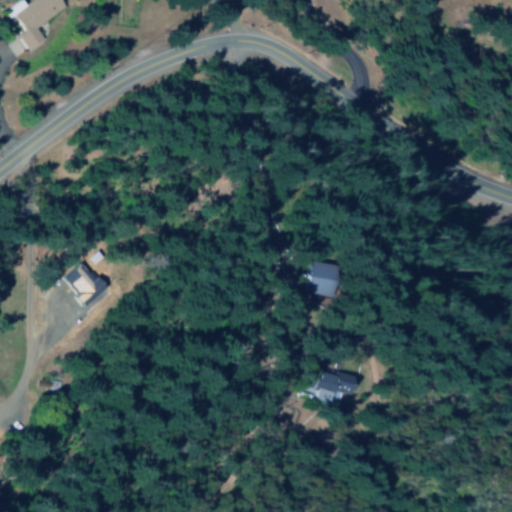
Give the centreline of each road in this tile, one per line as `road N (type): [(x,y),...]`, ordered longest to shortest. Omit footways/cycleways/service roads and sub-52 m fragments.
road 1 (residential): [(0,163),(125,75),(161,57),(239,41),(294,60),(427,151),(511,191)]
road 2 (residential): [(196,511),(221,459),(257,241),(221,43)]
road 3 (residential): [(350,98),(357,68),(307,27),(295,0)]
